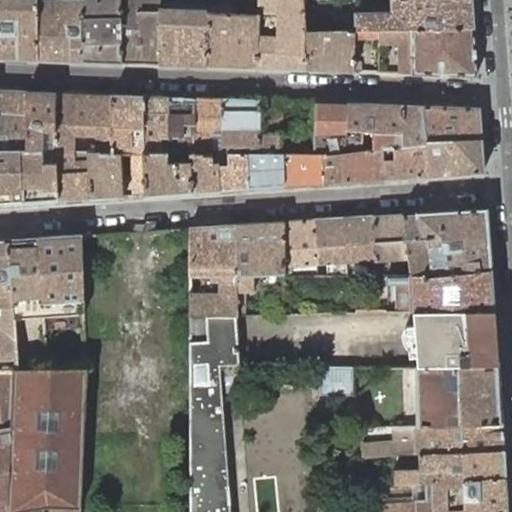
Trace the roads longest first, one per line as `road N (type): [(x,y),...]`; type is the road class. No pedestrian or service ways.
road 1 (residential): [(0,222),(509,188)]
road 2 (residential): [(503,94),(0,73)]
